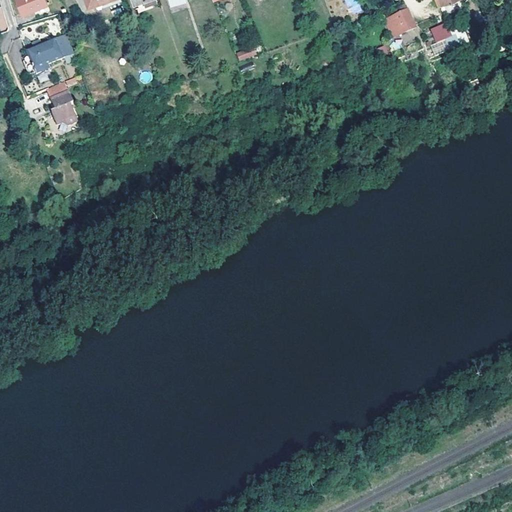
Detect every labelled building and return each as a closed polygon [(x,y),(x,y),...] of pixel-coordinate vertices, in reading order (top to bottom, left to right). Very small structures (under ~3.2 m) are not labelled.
[(17,0),(23,13),(34,9),(32,0),(17,0)] [(48,3),(47,0),(32,0),(34,9),(47,3),(48,3)] [(357,0),(343,0),(348,15),(360,12),(357,0)] [(409,11),(393,18),(397,28),(412,21),(409,11)] [(435,42),(451,36),(446,22),(430,28),(435,42)] [(458,28),(450,31),(452,35),(467,30),(466,28),(463,28),(461,22),(457,23),(458,28)] [(67,35),(55,40),(62,58),(74,53),(67,35)] [(62,58),(55,40),(42,46),(36,48),(27,52),(34,68),(48,63),(48,64),(62,58)] [(433,54),(446,52),(445,42),(432,43),(433,54)] [(387,45),(376,48),(378,57),(389,54),(387,45)] [(254,46),(236,51),(239,60),(257,55),(254,46)] [(48,64),(48,63),(34,68),(36,74),(50,69),(48,64)] [(66,79),(67,86),(79,84),(78,78),(66,79)] [(73,105),(69,94),(52,100),(56,111),(52,113),(57,126),(62,124),(66,127),(77,123),(70,106),(73,105)]
